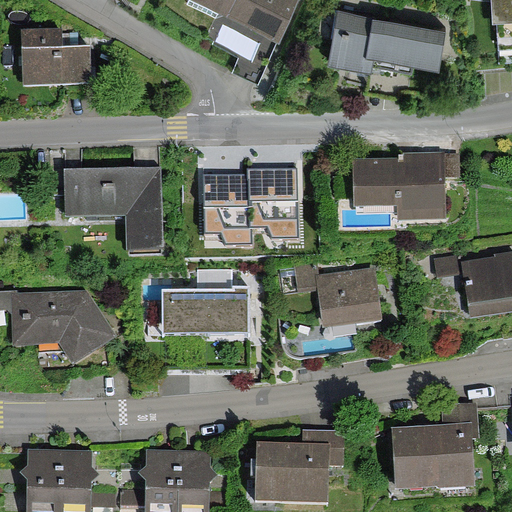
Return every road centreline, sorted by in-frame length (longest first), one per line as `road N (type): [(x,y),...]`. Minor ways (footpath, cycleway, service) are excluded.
road 1 (residential): [(0,413),(243,405),(511,367)]
road 2 (residential): [(217,125),(511,115)]
road 3 (residential): [(0,131),(217,125)]
road 4 (residential): [(81,0),(198,70),(212,92),(217,125)]
